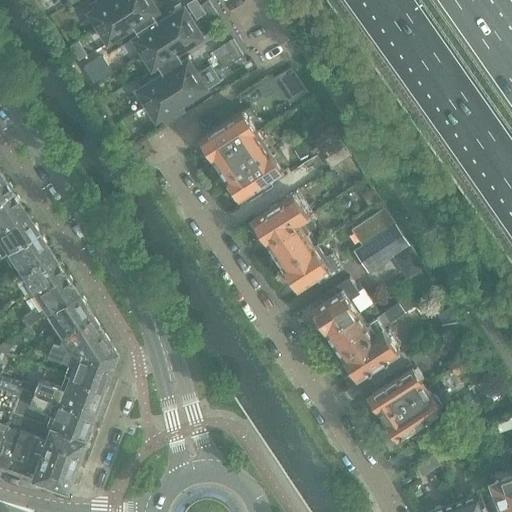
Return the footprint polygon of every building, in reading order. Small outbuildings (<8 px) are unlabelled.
[(95,8),(89,12),(99,27),(141,0),(97,0),(92,4),(95,8)] [(159,10),(152,0),(141,0),(99,27),(108,42),(134,26),(137,30),(156,18),(154,14),(159,10)] [(209,0),(201,5),(206,13),(215,8),(209,0)] [(139,34),(134,38),(143,53),(194,21),(185,6),(159,22),(156,18),(137,30),(139,34)] [(215,8),(206,13),(212,22),(220,16),(215,8)] [(194,21),(143,53),(153,68),(158,65),(161,69),(180,56),(178,52),(204,36),(194,21)] [(225,44),(231,52),(239,47),(234,38),(225,44)] [(79,41),(71,46),(74,50),(82,45),(79,41)] [(231,52),(236,60),(244,55),(239,47),(231,52)] [(161,69),(163,73),(138,89),(147,104),(198,72),(189,57),(183,60),(180,56),(161,69)] [(93,64),(85,69),(95,84),(103,79),(93,64)] [(307,92),(295,73),(291,67),(274,78),(290,103),(307,92)] [(208,87),(198,72),(147,104),(157,119),(162,116),(165,121),(185,108),(182,104),(208,87)] [(206,146),(203,148),(210,158),(212,156),(213,158),(257,129),(244,109),(200,138),(206,146)] [(214,159),(212,161),(218,171),(221,169),(227,178),(270,148),(257,129),(213,158),(214,159)] [(336,133),(320,143),(328,155),(343,145),(336,133)] [(345,146),(325,159),(332,169),(352,156),(345,146)] [(232,186),(229,188),(236,198),(239,196),(240,198),(245,195),(248,200),(274,183),(271,177),(284,169),(270,148),(227,178),(232,186)] [(12,191),(13,187),(10,183),(7,182),(0,172),(0,200),(13,192),(12,191)] [(254,220),(251,222),(258,232),(261,230),(268,241),(310,214),(295,191),(253,218),(254,220)] [(20,203),(21,199),(18,195),(14,194),(13,192),(0,200),(0,229),(27,212),(20,203)] [(375,192),(365,199),(370,207),(380,200),(375,192)] [(396,222),(385,206),(351,228),(362,244),(396,222)] [(27,212),(0,229),(0,248),(4,255),(10,252),(39,232),(38,231),(39,227),(36,223),(33,223),(27,212)] [(306,231),(317,224),(310,214),(268,241),(276,253),(273,255),(280,265),(283,263),(284,264),(315,244),(306,231)] [(395,223),(372,238),(379,249),(402,234),(396,224),(395,223)] [(39,232),(10,252),(23,272),(52,253),(46,242),(47,239),(44,235),(41,234),(39,232)] [(402,234),(379,249),(386,260),(410,245),(409,243),(402,234)] [(284,266),(282,268),(289,278),(291,276),(299,288),(316,276),(319,281),(344,265),(326,239),(321,243),(319,241),(315,244),(284,264),(284,266)] [(52,253),(23,272),(36,292),(66,273),(64,270),(65,268),(62,263),(59,263),(52,253)] [(66,273),(36,292),(49,312),(79,293),(72,283),(73,280),(70,276),(67,275),(66,273)] [(326,291),(330,297),(312,308),(320,319),(317,321),(324,332),(327,330),(328,331),(359,310),(351,298),(361,291),(350,275),(326,291)] [(86,303),(86,301),(83,296),(80,295),(79,293),(49,312),(63,335),(60,344),(114,364),(118,353),(86,303)] [(406,298),(399,302),(405,313),(412,308),(406,298)] [(328,331),(329,332),(326,334),(333,345),(336,343),(343,354),(384,327),(378,316),(367,323),(359,310),(328,331)] [(30,325),(20,331),(34,336),(36,332),(30,325)] [(343,354),(350,365),(347,367),(354,378),(357,376),(358,377),(400,350),(384,327),(343,354)] [(5,341),(0,344),(0,351),(7,354),(12,344),(5,341)] [(48,354),(75,364),(70,376),(105,388),(105,386),(108,385),(110,379),(109,377),(114,364),(60,344),(53,342),(48,354)] [(459,356),(449,364),(452,369),(463,362),(459,356)] [(463,362),(452,369),(456,374),(466,367),(463,362)] [(374,391),(370,394),(371,396),(368,398),(375,409),(378,407),(384,415),(427,386),(413,365),(400,373),(399,371),(373,388),(374,391)] [(40,379),(35,392),(96,413),(100,400),(103,399),(105,393),(104,390),(105,388),(70,376),(66,388),(40,379)] [(389,424),(386,426),(393,436),(396,435),(398,437),(402,434),(404,436),(430,419),(428,416),(441,407),(427,386),(384,415),(389,424)] [(91,426),(96,413),(35,392),(30,404),(57,414),(52,426),(86,438),(87,436),(90,434),(92,429),(91,426)] [(0,420),(0,411),(5,398),(0,396),(0,449),(5,437),(9,424),(0,420)] [(85,441),(86,438),(52,426),(13,412),(9,424),(5,437),(17,442),(77,463),(82,450),(85,448),(87,444),(85,441)] [(17,442),(5,437),(0,449),(0,463),(68,488),(69,486),(71,487),(75,476),(73,475),(77,463),(17,442)] [(434,453),(416,465),(423,475),(441,463),(434,453)] [(511,511),(511,473),(492,481),(496,491),(488,494),(495,511),(511,511)] [(454,499),(458,511),(486,511),(480,492),(477,494),(473,492),(454,499)] [(433,510),(431,511),(458,511),(454,499),(435,506),(433,510)]
